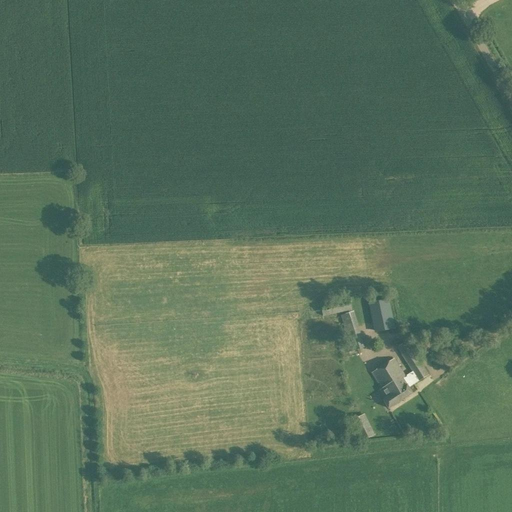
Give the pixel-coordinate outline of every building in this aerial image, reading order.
[(323,317),(351,311),(349,299),(320,305),(323,317)] [(375,333),(394,329),(388,299),(368,303),(375,333)] [(348,352),(364,348),(354,311),(340,315),(349,346),(346,347),(348,352)] [(394,358),(371,373),(381,389),(379,390),(384,399),(382,400),(388,409),(412,393),(409,388),(428,376),(407,342),(398,348),(413,372),(406,376),(394,358)] [(363,442),(373,437),(361,416),(352,421),(363,442)]
